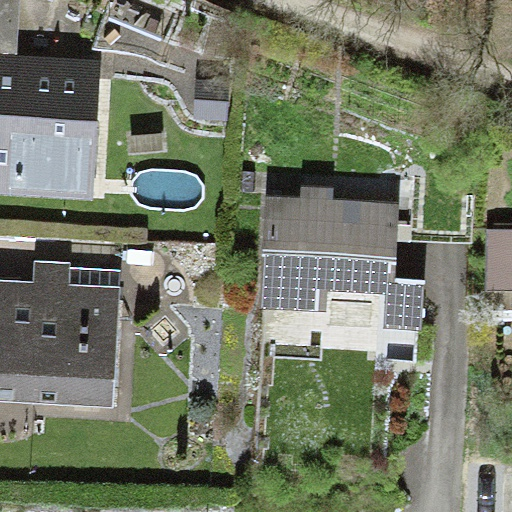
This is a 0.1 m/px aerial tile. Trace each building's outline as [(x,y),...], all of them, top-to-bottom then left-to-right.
[(0,199),(98,203),(103,66),(6,62),(7,35),(0,34),(0,199)] [(473,150),(418,148),(416,223),(470,225),(473,150)] [(398,214),(266,209),(262,315),(394,320),(398,214)] [(511,240),(485,240),(483,301),(511,302),(511,240)] [(115,296),(0,290),(0,407),(109,413),(115,296)]
